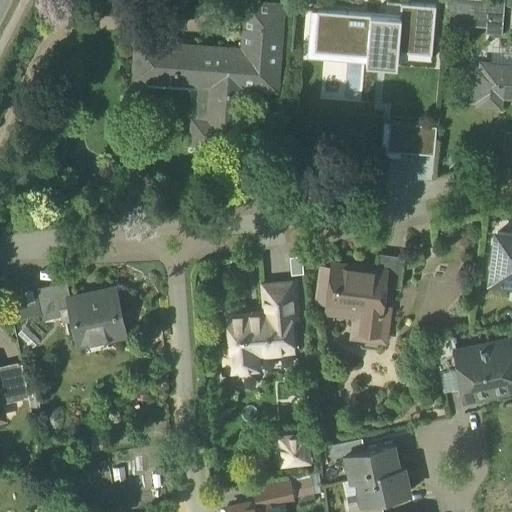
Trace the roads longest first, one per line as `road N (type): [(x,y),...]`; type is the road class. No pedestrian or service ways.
road 1 (residential): [(172,231),(304,221),(511,174)]
road 2 (residential): [(172,231),(193,511)]
road 3 (residential): [(0,248),(172,231)]
